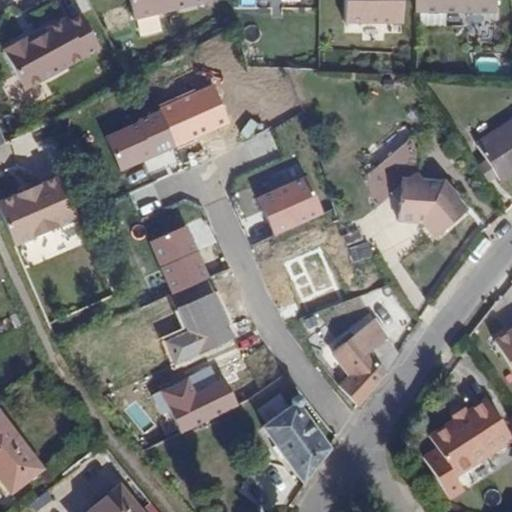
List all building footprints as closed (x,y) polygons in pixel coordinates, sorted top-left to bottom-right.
[(126,0),(136,36),(160,30),(157,16),(210,3),(209,0),(126,0)] [(341,0),(341,20),(399,21),(399,0),(341,0)] [(413,0),(413,9),(494,11),(493,0),(413,0)] [(63,17),(0,49),(19,87),(83,55),(63,17)] [(511,121),(479,144),(502,178),(511,171),(511,121)] [(422,221),(435,237),(465,209),(442,177),(420,177),(416,171),(421,167),(426,148),(425,135),(422,131),(375,169),(378,190),(385,198),(393,193),(400,200),(399,220),(422,221)] [(54,173),(0,196),(0,206),(15,239),(72,214),(54,173)] [(319,245),(324,263),(370,251),(365,233),(319,245)] [(351,372),(342,382),(361,405),(398,352),(375,320),(337,351),(351,372)] [(502,338),(491,344),(511,380),(511,324),(499,332),(502,338)] [(266,426),(308,482),(332,449),(302,407),(304,402),(303,397),(299,395),(294,398),(293,400),(294,405),(266,426)] [(477,407),(424,438),(450,481),(510,446),(489,410),(481,415),(477,407)] [(0,491),(6,499),(40,473),(0,420),(0,491)] [(87,511),(138,511),(117,487),(87,511)]
